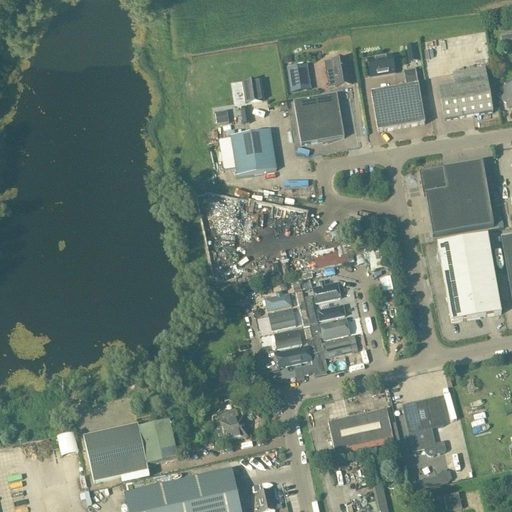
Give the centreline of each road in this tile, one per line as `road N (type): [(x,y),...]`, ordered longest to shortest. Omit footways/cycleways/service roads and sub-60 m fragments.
road 1 (unclassified): [(390,156),(332,165),(325,171),(328,198),(400,214)]
road 2 (unclassified): [(434,361),(400,214)]
road 3 (unclassified): [(511,137),(390,156)]
road 4 (unclassified): [(290,395),(286,412),(308,511)]
